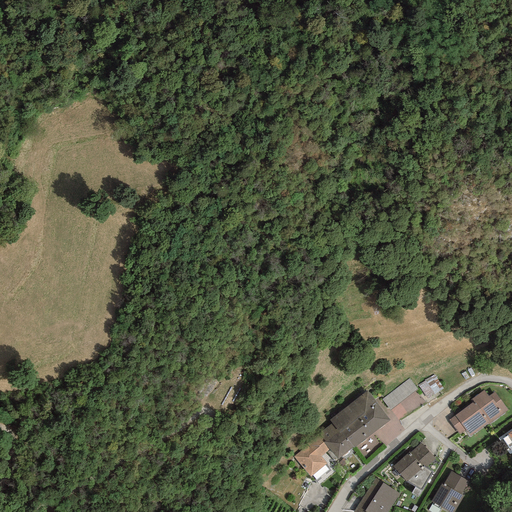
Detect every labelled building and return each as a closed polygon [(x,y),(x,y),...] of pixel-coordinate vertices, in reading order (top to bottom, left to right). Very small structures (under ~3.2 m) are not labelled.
[(409,378),(382,399),(390,410),(418,389),(409,378)] [(484,390),(472,399),(473,402),(448,420),(459,435),(465,430),(470,436),(487,424),(488,425),(507,410),(494,392),(488,396),(484,390)] [(332,423),(352,449),(390,419),(367,391),(329,420),(332,423)] [(352,449),(332,423),(318,434),(338,460),(352,449)] [(327,464),(321,456),(329,450),(319,437),(294,457),(310,477),(327,464)] [(435,458),(421,443),(410,453),(409,452),(392,466),(406,482),(421,491),(433,472),(425,468),(435,458)] [(443,485),(441,484),(431,501),(433,502),(432,504),(441,509),(442,508),(448,511),(454,511),(464,496),(461,495),(469,481),(451,471),(443,485)] [(388,511),(400,494),(375,478),(353,511),(388,511)]
